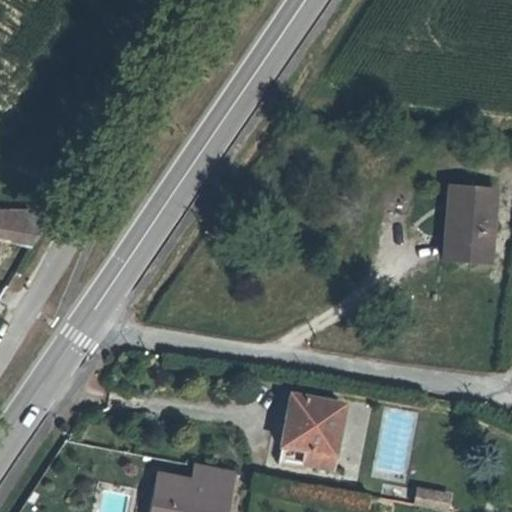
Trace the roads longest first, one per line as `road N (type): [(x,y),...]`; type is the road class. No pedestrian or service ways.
road 1 (residential): [(511,390),(87,323)]
road 2 (unclassified): [(0,358),(131,131),(219,0)]
road 3 (primary): [(306,0),(87,323)]
road 4 (primary): [(87,323),(0,458)]
